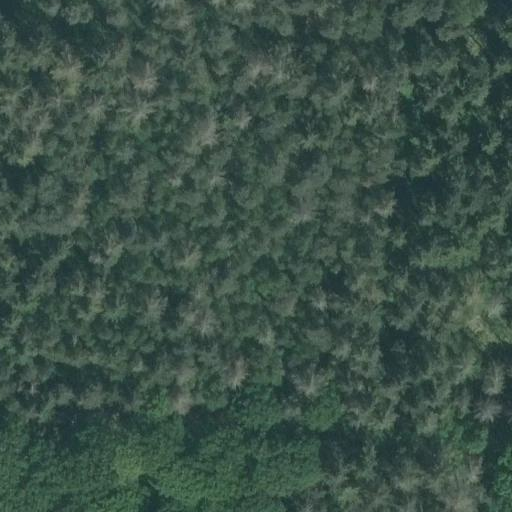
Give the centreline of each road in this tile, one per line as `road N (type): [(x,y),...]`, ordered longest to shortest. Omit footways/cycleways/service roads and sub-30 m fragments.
road 1 (track): [(511,422),(157,418)]
road 2 (track): [(157,418),(0,419)]
